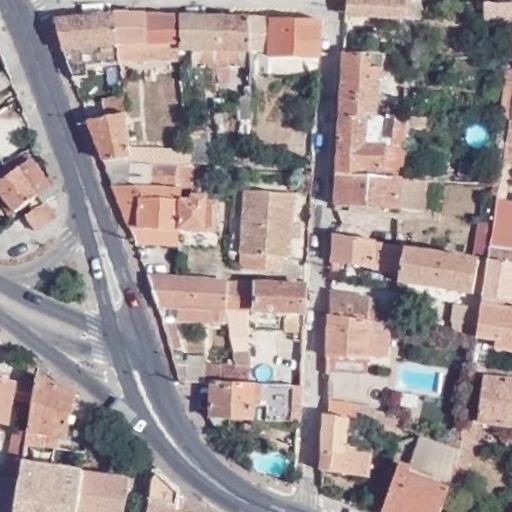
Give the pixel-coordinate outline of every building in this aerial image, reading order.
[(346,0),(346,15),(399,18),(411,19),(411,0),(346,0)] [(511,2),(483,1),(482,18),(511,19),(511,2)] [(85,66),(119,63),(119,59),(112,12),(52,17),(65,56),(73,77),(87,74),(85,66)] [(119,59),(122,59),(116,13),(116,12),(112,12),(119,59)] [(159,13),(116,13),(122,59),(145,58),(145,51),(178,52),(178,49),(181,49),(174,13),(159,13)] [(249,16),(180,14),(182,49),(190,49),(249,50),(249,16)] [(346,15),(345,25),(398,27),(399,18),(346,15)] [(320,20),(249,16),(249,50),(268,48),(267,56),(318,58),(320,20)] [(368,38),(367,54),(385,55),(385,39),(368,38)] [(250,70),(317,74),(318,58),(267,56),(268,48),(249,50),(250,66),(250,70)] [(249,50),(190,49),(191,66),(217,66),(228,65),(250,66),(249,50)] [(145,58),(179,60),(178,52),(145,51),(145,58)] [(333,204),(336,205),(337,173),(341,115),(344,53),(342,52),(333,204)] [(367,54),(344,53),(341,115),(366,116),(375,116),(376,91),(383,91),(385,65),(405,66),(405,55),(385,55),(367,54)] [(228,65),(217,66),(217,74),(218,82),(227,82),(228,65)] [(127,112),(125,93),(103,97),(106,116),(127,112)] [(106,116),(89,119),(103,157),(130,154),(127,114),(127,112),(106,116)] [(385,177),(386,149),(386,145),(366,144),(366,116),(341,115),(337,173),(385,177)] [(392,150),(394,117),(375,116),(366,116),(366,144),(386,145),(386,149),(392,150)] [(0,170),(0,199),(14,219),(24,214),(19,207),(30,201),(34,207),(45,199),(49,197),(59,191),(58,189),(31,149),(0,170)] [(131,161),(130,154),(103,157),(113,183),(149,186),(150,163),(131,161)] [(493,174),(503,176),(505,166),(506,159),(496,158),(493,174)] [(175,187),(177,165),(150,163),(149,186),(175,187)] [(190,165),(188,165),(177,165),(175,187),(180,187),(180,191),(189,191),(190,165)] [(337,173),(336,205),(422,211),(424,180),(385,177),(337,173)] [(179,199),(180,191),(180,187),(175,187),(149,186),(113,183),(119,197),(129,224),(178,227),(179,199)] [(244,192),(237,268),(277,271),(277,257),(287,257),(289,237),(295,238),(295,224),(291,224),(294,195),(244,192)] [(192,200),(179,199),(178,227),(215,229),(217,200),(207,200),(207,195),(192,194),(192,200)] [(29,210),(39,225),(56,215),(45,199),(34,207),(29,210)] [(494,227),(490,249),(499,251),(506,201),(498,200),(494,227)] [(29,210),(24,214),(34,229),(39,225),(29,210)] [(334,224),(334,233),(363,239),(364,229),(334,224)] [(479,261),(485,262),(488,263),(490,249),(494,227),(486,225),(479,261)] [(334,233),(332,276),(341,277),(343,264),(403,275),(401,283),(472,297),(473,294),(479,295),(485,262),(479,261),(478,265),(373,245),(373,241),(363,239),(334,233)] [(490,249),(488,263),(482,298),(509,303),(511,285),(511,252),(499,251),(490,249)] [(225,280),(147,276),(150,285),(156,303),(178,305),(177,321),(227,323),(224,308),(224,307),(225,281),(225,280)] [(303,312),(305,286),(225,281),(224,307),(224,308),(247,309),(283,312),(283,331),(297,331),(298,313),(303,312)] [(385,325),(415,331),(416,315),(372,309),(373,299),(331,293),(330,315),(385,325)] [(477,325),(475,337),(495,340),(494,349),(511,351),(511,302),(509,303),(482,298),(481,304),(477,325)] [(451,300),(450,321),(477,325),(481,304),(451,300)] [(246,337),(247,309),(224,308),(227,323),(227,329),(231,351),(247,351),(246,337)] [(327,356),(365,359),(365,353),(385,354),(385,325),(330,315),(327,356)] [(449,335),(475,338),(475,337),(477,325),(450,321),(449,335)] [(235,383),(249,383),(249,365),(247,351),(231,351),(232,364),(235,383)] [(218,365),(204,364),(204,356),(186,355),(185,380),(209,381),(235,383),(232,364),(218,364),(218,365)] [(327,356),(327,372),(365,372),(365,359),(327,356)] [(477,422),(477,426),(508,430),(511,402),(511,384),(491,380),(492,372),(470,369),(468,377),(484,379),(477,422)] [(2,377),(3,373),(0,372),(0,422),(9,424),(17,380),(2,377)] [(491,380),(511,384),(511,374),(492,372),(491,380)] [(210,417),(251,419),(251,404),(266,405),(265,420),(298,422),(300,386),(249,383),(235,383),(209,381),(207,417),(210,417)] [(73,391),(34,383),(26,433),(67,439),(73,391)] [(345,418),(371,423),(374,410),(330,401),(327,414),(345,418)] [(325,413),(321,471),(339,471),(339,473),(369,477),(373,448),(341,444),(345,418),(327,414),(325,413)] [(381,426),(400,429),(402,418),(383,415),(381,426)] [(459,441),(469,442),(474,443),(477,426),(477,422),(463,419),(459,441)] [(438,511),(457,451),(459,441),(444,438),(441,448),(418,443),(410,468),(398,465),(383,511),(438,511)] [(459,493),(469,442),(459,441),(457,451),(456,461),(449,492),(459,493)] [(21,461),(18,479),(13,511),(73,511),(75,502),(80,471),(21,461)] [(121,511),(127,478),(80,471),(75,502),(73,511),(121,511)] [(0,511),(13,511),(18,479),(0,475),(0,511)] [(173,511),(176,492),(158,476),(152,481),(150,486),(147,511),(173,511)]
